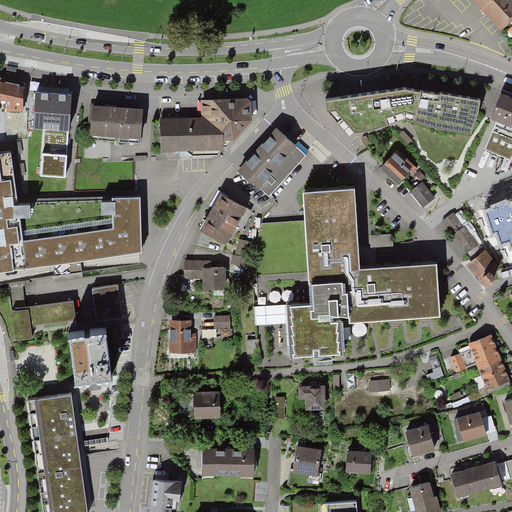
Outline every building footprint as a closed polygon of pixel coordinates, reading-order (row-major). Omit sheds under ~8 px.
[(511,0),(474,0),(483,10),(501,30),(511,20),(511,0)] [(16,82),(1,78),(1,101),(7,101),(7,111),(23,111),(24,84),(16,82)] [(472,133),(482,96),(406,86),(326,98),(326,110),(347,132),(373,129),(404,118),(433,126),(472,133)] [(69,128),(72,93),(59,92),(36,90),(33,127),(45,128),(45,126),(69,128)] [(511,97),(498,92),(489,115),(497,119),(484,149),(511,159),(511,158),(511,97)] [(201,100),(201,117),(223,134),(223,146),(227,146),(230,140),(234,140),(252,122),(251,103),(248,100),(201,100)] [(140,142),(143,110),(93,106),(90,138),(118,140),(140,142)] [(223,150),(223,146),(223,134),(201,117),(160,118),(161,152),(189,152),(193,156),(218,155),(222,150),(223,150)] [(45,128),(41,174),(65,176),(68,149),(69,128),(45,126),(45,128)] [(309,153),(278,126),(240,168),(270,196),(309,153)] [(416,165),(396,149),(384,164),(404,180),(416,165)] [(11,150),(0,152),(0,272),(142,252),(141,196),(18,201),(18,195),(11,150)] [(435,198),(423,182),(411,191),(423,207),(435,198)] [(353,186),(301,189),(303,221),(260,224),(253,251),(256,273),(309,271),(310,304),(287,305),(290,355),(337,351),(334,313),(348,312),(345,266),(358,266),(353,186)] [(249,201),(220,187),(200,229),(229,243),(249,201)] [(497,206),(498,209),(487,212),(494,233),(498,232),(502,243),(510,241),(511,247),(511,246),(511,203),(506,206),(505,203),(497,206)] [(453,213),(443,221),(453,235),(464,226),(453,213)] [(479,245),(465,226),(464,226),(453,235),(467,253),(479,245)] [(250,240),(241,238),(237,253),(234,252),(232,262),(247,265),(250,255),(246,255),(250,240)] [(498,264),(486,250),(468,266),(484,285),(485,284),(487,286),(496,279),(489,271),(498,264)] [(211,260),(186,260),(186,277),(205,276),(206,288),(228,287),(228,266),(211,267),(211,260)] [(358,266),(345,266),(348,312),(348,319),(370,318),(436,314),(433,261),(358,266)] [(82,272),(55,276),(56,283),(83,279),(82,272)] [(25,301),(23,286),(10,288),(11,302),(25,301)] [(123,318),(119,286),(93,289),(97,322),(123,318)] [(76,320),(73,300),(12,309),(16,339),(33,336),(32,326),(76,320)] [(232,315),(215,315),(216,328),(222,328),(222,335),(233,335),(232,315)] [(170,319),(171,352),(200,351),(199,318),(170,319)] [(114,372),(108,325),(71,330),(77,376),(114,372)] [(511,381),(492,333),(471,341),(473,348),(451,357),(457,371),(478,364),(488,390),(508,382),(511,381)] [(258,338),(246,338),(247,360),(259,360),(258,338)] [(389,378),(370,379),(371,390),(389,389),(389,378)] [(303,407),(330,406),(329,383),(301,384),(303,407)] [(222,389),(196,391),(199,415),(224,414),(222,389)] [(30,398),(35,436),(76,431),(71,393),(30,398)] [(285,395),(273,395),(273,416),(284,416),(285,395)] [(511,425),(511,398),(503,400),(510,426),(511,425)] [(488,432),(481,408),(453,416),(457,427),(455,428),(458,440),(488,432)] [(441,447),(434,420),(409,427),(416,454),(441,447)] [(81,465),(76,431),(35,436),(39,470),(81,465)] [(325,448),(300,443),(295,469),(320,474),(325,448)] [(255,445),(203,444),(203,472),(254,472),(255,445)] [(375,472),(375,450),(350,449),(349,471),(375,472)] [(505,482),(499,458),(476,464),(482,488),(505,482)] [(482,488),(476,464),(452,470),(459,494),(482,488)] [(81,465),(39,470),(44,511),(87,511),(88,511),(87,505),(86,498),(81,465)] [(181,476),(153,474),(148,511),(172,511),(173,505),(178,505),(181,476)] [(437,480),(413,486),(419,511),(444,511),(446,511),(437,480)] [(356,511),(356,502),(327,504),(328,511),(356,511)]
